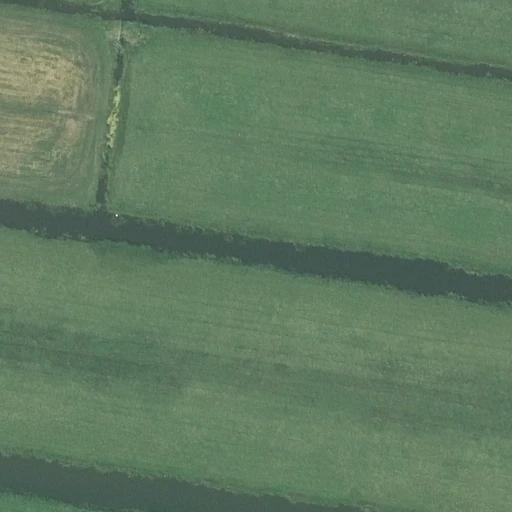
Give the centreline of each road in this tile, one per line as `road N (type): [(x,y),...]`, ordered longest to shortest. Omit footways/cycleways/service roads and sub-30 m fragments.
road 1 (track): [(511,100),(143,42)]
road 2 (track): [(0,19),(143,42)]
